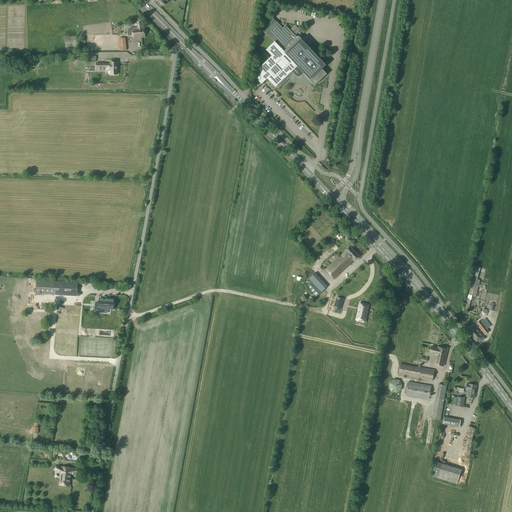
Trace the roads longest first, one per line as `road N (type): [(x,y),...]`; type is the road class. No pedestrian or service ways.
road 1 (primary): [(511,408),(443,321),(182,44)]
road 2 (unclassified): [(127,318),(174,52),(182,44)]
